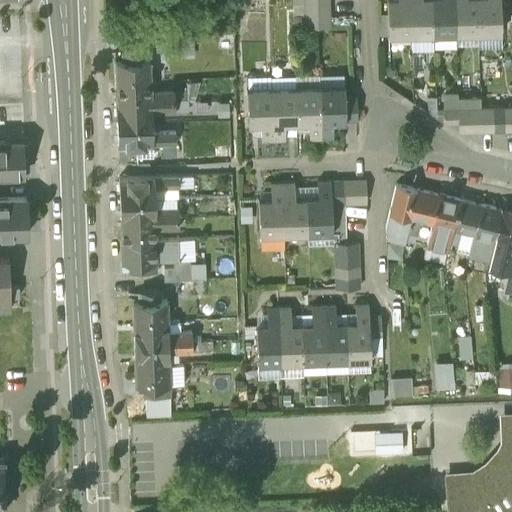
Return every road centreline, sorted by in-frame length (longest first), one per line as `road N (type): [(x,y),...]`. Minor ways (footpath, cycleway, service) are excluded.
road 1 (secondary): [(90,511),(63,0)]
road 2 (residential): [(380,125),(381,291)]
road 3 (residential): [(511,174),(380,125)]
road 4 (residential): [(369,0),(380,125)]
